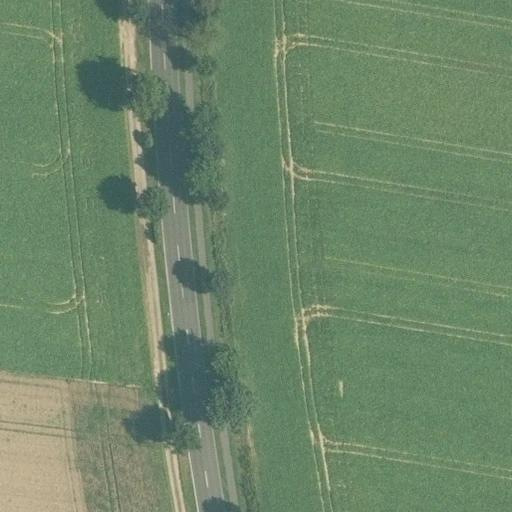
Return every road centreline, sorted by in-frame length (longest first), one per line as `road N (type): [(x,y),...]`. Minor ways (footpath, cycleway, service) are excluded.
road 1 (tertiary): [(214,511),(182,272),(166,0)]
road 2 (track): [(137,0),(144,184),(184,511)]
